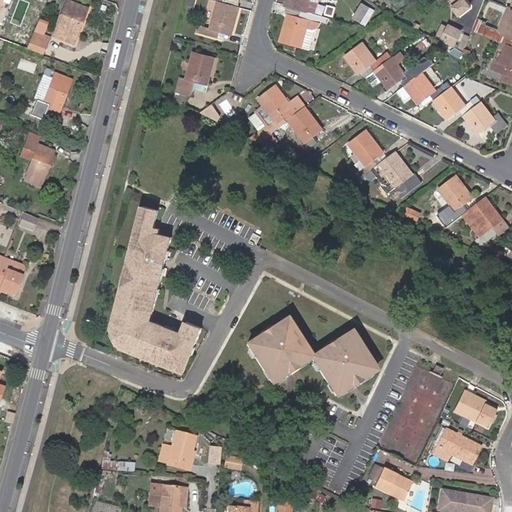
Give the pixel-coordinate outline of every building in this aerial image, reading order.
[(185,0),(183,10),(191,12),(194,0),(185,0)] [(309,0),(286,0),(285,5),(290,6),(302,9),(307,10),(309,0)] [(458,0),(460,1),(453,7),(459,15),(470,7),(464,0),(458,0)] [(60,30),(71,2),(68,1),(57,29),(60,30)] [(225,3),(218,1),(211,28),(197,25),(195,32),(218,38),(221,30),(226,32),(233,34),(240,7),(239,7),(225,3)] [(71,2),(60,30),(57,29),(54,36),(62,39),(74,43),(88,8),(71,2)] [(362,3),(354,17),(361,21),(369,8),(362,3)] [(300,17),(302,9),(290,6),(288,14),(300,17)] [(511,19),(511,7),(509,7),(498,32),(506,35),(511,19)] [(373,10),(369,8),(361,21),(366,24),(373,10)] [(315,13),(307,10),(302,9),(300,17),(288,14),(280,41),(302,46),(309,48),(314,28),(318,25),(320,23),(320,21),(329,23),(330,17),(315,13)] [(477,20),(473,30),(500,41),(506,43),(511,45),(511,19),(506,35),(498,32),(482,26),(483,23),(477,20)] [(445,22),(438,32),(443,36),(451,26),(445,22)] [(457,35),(449,31),(445,39),(453,43),(457,35)] [(49,38),(34,33),(31,41),(45,46),(49,38)] [(45,46),(31,41),(27,49),(43,55),(45,46)] [(506,43),(500,41),(492,59),(499,61),(506,43)] [(375,71),(386,63),(393,57),(387,51),(381,56),(376,60),(363,42),(346,55),(359,73),(370,65),(374,69),(375,71)] [(511,45),(506,43),(499,61),(492,59),(489,57),(483,72),(486,73),(502,79),(504,72),(511,75),(511,45)] [(215,57),(193,51),(186,77),(180,76),(176,90),(188,93),(191,94),(193,87),(203,89),(204,83),(209,83),(215,57)] [(405,85),(416,77),(423,72),(417,65),(406,74),(397,64),(405,58),(400,52),(393,57),(386,63),(375,71),(388,89),(400,79),(405,85)] [(374,69),(370,65),(360,73),(364,77),(374,69)] [(427,72),(437,83),(441,79),(432,68),(427,72)] [(436,89),(423,72),(416,77),(405,85),(418,103),(430,94),(435,100),(445,92),(452,86),(447,80),(441,85),(436,89)] [(511,83),(511,75),(504,72),(502,79),(511,83)] [(55,74),(44,102),(49,104),(46,111),(58,115),(71,80),(55,74)] [(22,89),(11,85),(9,91),(19,96),(22,89)] [(276,85),(258,98),(263,105),(255,111),(264,123),(256,128),(258,131),(250,137),(259,141),(271,133),(288,119),(297,112),(293,106),(289,101),(276,85)] [(464,115),(476,106),(482,101),(476,95),(466,103),(452,86),(445,92),(435,100),(448,117),(460,109),(464,115)] [(176,90),(174,99),(185,104),(188,93),(176,90)] [(297,96),(289,101),(293,106),(297,112),(305,106),(297,96)] [(216,101),(201,112),(219,121),(224,110),(216,101)] [(476,106),(464,115),(479,133),(491,123),(498,132),(508,124),(498,111),(493,115),(482,101),(476,106)] [(297,112),(288,119),(305,142),(301,144),(306,150),(316,142),(312,136),(323,128),(305,106),(297,112)] [(24,136),(27,130),(15,125),(12,131),(24,136)] [(383,152),(366,130),(349,143),(360,158),(365,165),(359,170),(351,176),(353,178),(356,182),(358,181),(358,180),(377,165),(373,159),(383,152)] [(271,133),(259,141),(269,146),(276,141),(271,133)] [(28,141),(37,144),(40,137),(31,134),(28,141)] [(31,160),(26,172),(32,175),(29,181),(40,185),(54,150),(37,144),(28,141),(22,156),(31,160)] [(379,164),(377,165),(358,180),(358,181),(360,184),(367,178),(371,182),(377,177),(388,192),(386,194),(389,199),(396,194),(392,190),(395,188),(413,173),(396,151),(379,164)] [(383,152),(373,159),(377,165),(379,164),(387,158),(383,152)] [(359,170),(365,165),(360,158),(354,162),(359,170)] [(419,183),(413,173),(395,188),(392,190),(396,194),(399,199),(419,183)] [(439,189),(456,211),(442,221),(447,227),(452,224),(453,223),(462,216),(469,211),(468,211),(464,205),(474,197),(457,175),(439,189)] [(353,178),(344,184),(350,187),(356,182),(353,178)] [(476,205),(469,210),(486,232),(479,238),(483,244),(495,234),(492,228),(504,219),(487,196),(478,203),(476,205)] [(478,203),(474,197),(464,205),(468,211),(469,211),(469,210),(476,205),(478,203)] [(154,227),(158,210),(141,205),(139,217),(137,224),(132,244),(128,260),(121,285),(118,300),(110,331),(117,345),(145,356),(160,362),(173,367),(176,369),(183,372),(190,354),(193,346),(200,328),(185,321),(180,332),(171,329),(163,326),(150,320),(156,296),(158,288),(161,275),(164,268),(166,257),(168,250),(172,236),(159,233),(160,228),(154,227)] [(408,208),(406,213),(417,218),(420,213),(408,208)] [(469,211),(462,216),(479,238),(486,232),(469,210),(469,211)] [(39,220),(24,214),(19,226),(34,232),(39,220)] [(504,219),(492,228),(495,234),(497,236),(510,227),(504,219)] [(458,230),(453,223),(452,224),(447,227),(446,228),(451,235),(458,230)] [(479,238),(474,242),(479,247),(483,244),(479,238)] [(15,294),(22,275),(23,268),(21,264),(4,257),(0,266),(0,284),(1,285),(8,287),(6,291),(15,294)] [(311,357),(294,331),(288,322),(285,318),(272,327),(260,334),(246,343),(271,383),(275,380),(286,373),(287,372),(295,367),(297,366),(306,360),(311,357)] [(288,322),(294,331),(296,329),(290,320),(288,322)] [(260,334),(272,327),(270,324),(258,331),(260,334)] [(326,347),(311,357),(312,360),(319,370),(327,383),(333,392),(336,396),(341,392),(352,385),(353,384),(361,379),(362,379),(372,372),(377,369),(375,366),(371,360),(360,343),(354,334),(352,330),(338,340),(326,347)] [(357,332),(354,334),(360,343),(363,341),(357,332)] [(324,343),(326,347),(338,340),(336,336),(324,343)] [(308,363),(306,360),(297,366),(298,369),(308,363)] [(319,370),(312,360),(310,361),(316,371),(319,370)] [(417,364),(410,378),(435,390),(442,375),(417,364)] [(372,372),(362,379),(364,381),(374,374),(372,372)] [(288,376),(286,373),(275,380),(277,383),(288,376)] [(363,382),(361,379),(353,384),(355,387),(363,382)] [(331,393),(333,392),(327,383),(325,385),(331,393)] [(354,388),(352,385),(341,392),(343,395),(354,388)] [(472,395),(473,392),(464,388),(454,408),(489,425),(492,420),(496,412),(497,410),(484,403),(485,401),(472,395)] [(486,399),(473,392),(472,395),(485,401),(486,399)] [(498,407),(485,401),(484,403),(497,410),(498,407)] [(446,426),(437,444),(440,446),(449,428),(446,426)] [(440,446),(437,444),(433,452),(448,458),(451,451),(473,462),(482,444),(449,428),(440,446)] [(189,462),(192,451),(197,434),(177,429),(172,445),(164,443),(160,459),(169,462),(170,458),(189,462)] [(221,446),(211,445),(210,460),(220,461),(221,446)] [(243,460),(227,458),(225,468),(241,471),(243,460)] [(108,459),(104,459),(102,467),(118,468),(118,460),(108,459)] [(410,482),(381,468),(372,487),(401,502),(410,482)] [(181,511),(182,504),(184,486),(153,483),(151,500),(163,501),(162,511),(181,511)] [(96,490),(94,498),(103,500),(105,493),(96,490)] [(487,511),(489,499),(439,490),(436,510),(445,511),(487,511)] [(246,499),(246,507),(260,508),(261,501),(246,499)]
